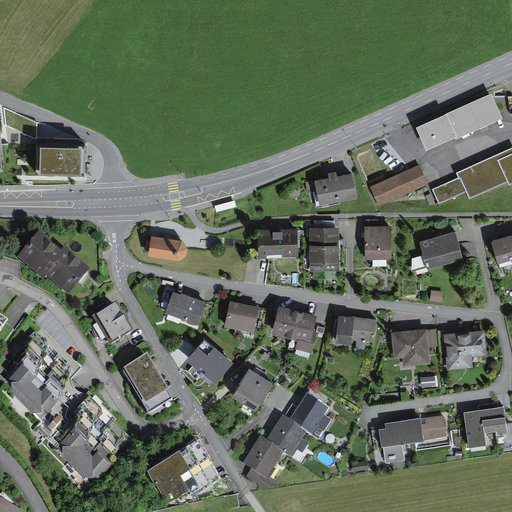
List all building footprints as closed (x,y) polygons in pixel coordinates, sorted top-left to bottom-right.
[(418,120),(429,144),(498,115),(488,91),(418,120)] [(39,141),(38,171),(83,172),(84,143),(39,141)] [(511,146),(460,165),(471,194),(511,178),(511,146)] [(373,182),(382,200),(426,179),(417,161),(373,182)] [(312,180),(317,201),(357,192),(352,171),(312,180)] [(368,254),(390,253),(388,223),(366,224),(368,254)] [(311,227),(312,248),(337,247),(337,226),(311,227)] [(257,229),(258,252),(297,252),(297,228),(257,229)] [(149,231),(146,250),(182,255),(185,236),(149,231)] [(429,264),(461,255),(454,231),(422,240),(429,264)] [(47,271),(62,255),(40,234),(21,255),(43,275),(47,271)] [(500,260),(511,256),(511,234),(494,239),(500,260)] [(312,248),(312,268),(338,268),(337,247),(312,248)] [(65,251),(62,255),(47,271),(68,290),(86,270),(65,251)] [(162,309),(197,321),(204,301),(173,290),(171,297),(167,295),(162,309)] [(227,322),(256,327),(260,305),(231,300),(227,322)] [(115,301),(94,313),(111,343),(132,331),(115,301)] [(275,327),(312,336),(318,311),(281,302),(275,327)] [(378,316),(339,312),(337,340),(352,342),(353,333),(376,335),(378,316)] [(84,367),(39,322),(4,373),(42,418),(84,367)] [(436,325),(394,330),(397,350),(406,349),(407,360),(430,357),(428,342),(438,341),(436,325)] [(482,327),(445,331),(448,364),(472,361),(471,349),(484,348),(482,327)] [(189,353),(215,375),(230,357),(205,335),(189,353)] [(141,356),(154,351),(151,343),(138,349),(141,356)] [(148,358),(125,371),(149,413),(172,400),(148,358)] [(234,385),(259,403),(275,381),(250,362),(234,385)] [(423,372),(423,381),(439,380),(439,371),(423,372)] [(306,392),(290,418),(303,427),(311,431),(326,405),(306,392)] [(135,437),(87,393),(49,435),(97,479),(135,437)] [(506,402),(465,407),(470,443),(488,440),(486,429),(509,426),(506,402)] [(445,411),(377,422),(383,457),(406,453),(403,439),(449,431),(445,411)] [(283,414),(268,439),(280,447),(288,452),(303,427),(290,418),(283,414)] [(264,472),(280,447),(268,439),(263,436),(246,461),(264,472)] [(155,464),(176,500),(221,474),(200,438),(155,464)] [(26,511),(29,508),(0,491),(0,511),(26,511)]
